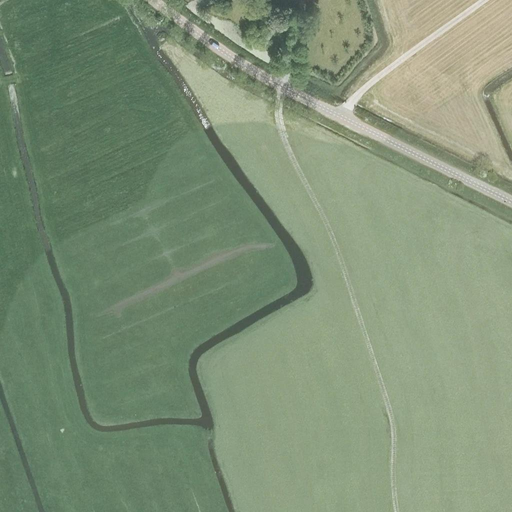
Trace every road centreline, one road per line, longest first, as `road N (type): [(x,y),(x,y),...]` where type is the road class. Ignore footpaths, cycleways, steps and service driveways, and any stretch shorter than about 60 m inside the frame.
road 1 (track): [(281,88),(285,144),(329,232),(388,408),(396,511)]
road 2 (tertiary): [(511,202),(236,63),(151,0)]
